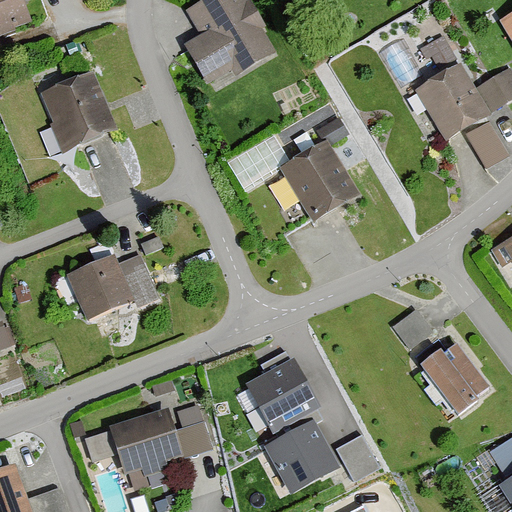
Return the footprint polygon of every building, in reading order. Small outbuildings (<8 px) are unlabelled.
[(15,0),(0,0),(0,36),(27,26),(15,0)] [(239,0),(210,0),(184,14),(193,32),(175,41),(199,87),(267,51),(239,0)] [(511,7),(501,14),(511,33),(511,7)] [(454,63),(410,87),(443,147),(511,110),(511,79),(506,69),(468,90),(454,63)] [(87,80),(38,100),(60,154),(109,134),(87,80)] [(326,140),(280,168),(313,223),(360,194),(326,140)] [(511,237),(500,245),(511,263),(511,237)] [(127,245),(56,279),(83,336),(154,303),(127,245)] [(432,331),(416,311),(393,330),(409,350),(432,331)] [(6,323),(0,324),(0,350),(11,348),(6,323)] [(456,339),(416,366),(450,416),(490,389),(456,339)] [(317,410),(293,365),(249,389),(274,434),(317,410)] [(177,411),(190,456),(213,449),(200,405),(177,411)] [(183,457),(167,408),(112,426),(128,475),(183,457)] [(336,470),(313,427),(268,451),(292,494),(336,470)] [(364,432),(336,446),(354,481),(381,467),(364,432)] [(0,511),(31,511),(13,465),(0,469),(0,511)] [(511,511),(511,474),(486,491),(499,511),(511,511)]
